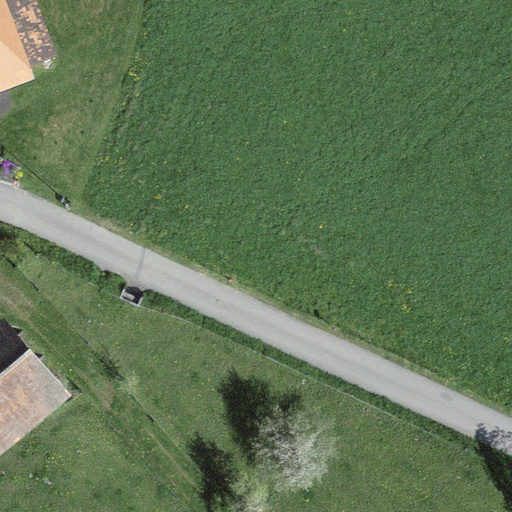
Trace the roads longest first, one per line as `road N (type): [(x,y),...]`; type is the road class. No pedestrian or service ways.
road 1 (unclassified): [(511,440),(0,201)]
road 2 (track): [(0,219),(249,511)]
